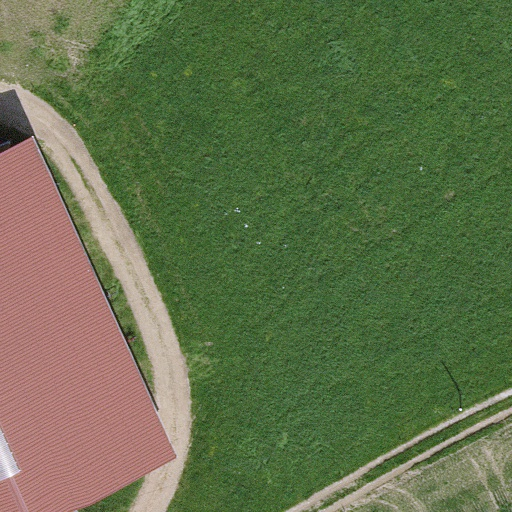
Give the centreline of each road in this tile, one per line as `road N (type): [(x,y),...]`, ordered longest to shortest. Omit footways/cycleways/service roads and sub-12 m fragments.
road 1 (track): [(0,102),(49,119),(187,397),(174,494),(159,511)]
road 2 (track): [(511,400),(306,511)]
